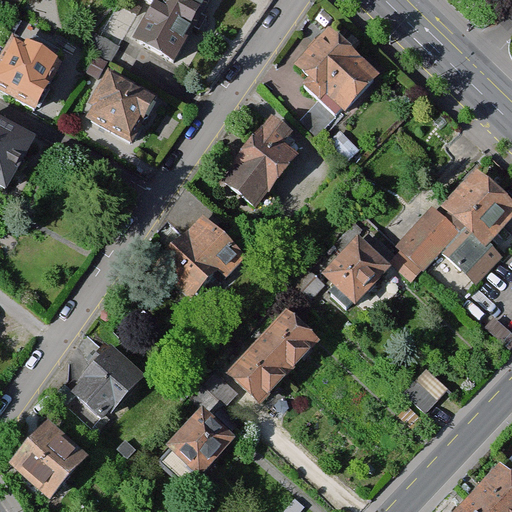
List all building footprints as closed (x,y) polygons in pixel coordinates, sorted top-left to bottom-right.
[(150,0),(134,29),(176,53),(206,0),(150,0)] [(338,19),(292,64),(340,114),(387,69),(338,19)] [(15,31),(0,60),(0,83),(39,104),(64,57),(15,31)] [(119,59),(88,110),(134,138),(165,87),(119,59)] [(0,107),(0,177),(13,184),(42,130),(0,107)] [(306,140),(268,112),(222,176),(261,203),(306,140)] [(442,243),(500,180),(480,162),(454,190),(461,197),(445,213),(436,204),(416,225),(392,251),(415,272),(431,254),(442,243)] [(511,205),(511,191),(500,180),(442,243),(459,259),(466,251),(482,266),(507,240),(492,227),(511,205)] [(244,247),(207,209),(155,260),(191,297),(244,247)] [(364,231),(322,272),(353,303),(395,261),(364,231)] [(321,333),(288,302),(259,332),(292,364),(321,333)] [(292,364),(259,332),(230,363),(264,395),(292,364)] [(112,338),(73,383),(107,413),(146,367),(112,338)] [(209,402),(160,455),(192,484),(240,430),(209,402)] [(49,416),(12,460),(56,497),(93,453),(49,416)] [(511,511),(511,460),(504,453),(474,483),(502,511),(511,511)] [(502,511),(474,483),(445,511),(502,511)]
